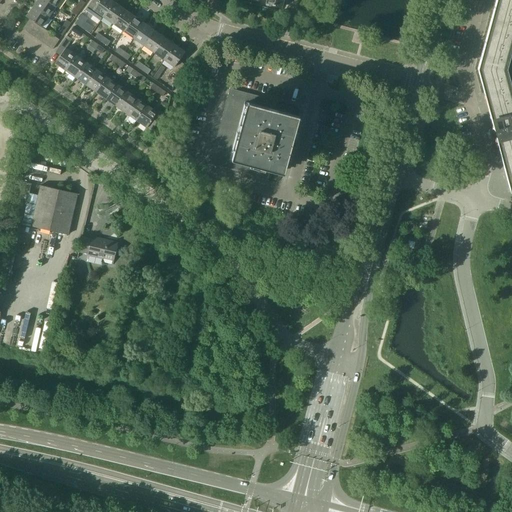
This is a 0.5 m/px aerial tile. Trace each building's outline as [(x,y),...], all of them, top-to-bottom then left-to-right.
[(56,7),(45,0),(37,0),(33,7),(48,17),(56,7)] [(80,10),(84,3),(80,0),(76,6),(80,10)] [(99,21),(102,17),(113,2),(110,0),(91,0),(84,11),(99,21)] [(503,68),(511,33),(511,0),(498,0),(481,62),(503,68)] [(112,24),(123,9),(113,2),(102,17),(112,24)] [(76,15),(80,10),(76,6),(71,12),(76,15)] [(48,17),(33,7),(26,17),(29,19),(34,23),(39,26),(41,28),(48,17)] [(123,31),(133,16),(123,9),(112,24),(123,31)] [(133,39),(143,23),(133,16),(123,31),(133,39)] [(27,32),(34,23),(29,19),(22,29),(27,32)] [(66,30),(70,24),(66,20),(61,27),(66,30)] [(32,36),(39,26),(34,23),(27,32),(32,36)] [(143,46),(154,31),(143,23),(133,39),(143,46)] [(37,39),(44,30),(41,28),(39,26),(32,36),(37,39)] [(62,36),(66,30),(61,27),(57,33),(62,36)] [(42,43),(49,33),(44,30),(37,39),(42,43)] [(153,53),(164,38),(154,31),(143,46),(153,53)] [(47,46),(54,36),(49,33),(42,43),(47,46)] [(100,42),(103,37),(97,33),(94,37),(100,42)] [(52,50),(59,40),(54,36),(47,46),(52,50)] [(106,46),(109,41),(103,37),(100,42),(106,46)] [(163,60),(174,45),(164,38),(153,53),(163,60)] [(75,56),(65,49),(69,43),(64,39),(55,52),(60,55),(54,63),(65,71),(75,56)] [(95,49),(98,45),(92,41),(89,45),(95,49)] [(101,54),(104,49),(98,45),(95,49),(101,54)] [(178,61),(184,52),(174,45),(163,60),(173,67),(171,70),(176,74),(183,64),(178,61)] [(120,56),(124,51),(117,47),(114,52),(120,56)] [(126,60),(130,56),(124,51),(120,56),(126,60)] [(115,64),(118,59),(112,55),(109,59),(115,64)] [(75,78),(85,63),(75,56),(65,71),(75,78)] [(121,68),(124,64),(118,59),(115,64),(121,68)] [(141,70),(144,66),(138,61),(134,66),(141,70)] [(511,190),(511,102),(503,68),(481,62),(480,68),(511,190)] [(85,85),(96,70),(85,63),(75,78),(85,85)] [(165,68),(161,65),(152,77),(157,80),(165,68)] [(147,75),(150,70),(144,66),(141,70),(147,75)] [(135,78),(138,74),(132,69),(129,74),(135,78)] [(95,92),(106,77),(96,70),(85,85),(95,92)] [(141,82),(145,78),(138,74),(135,78),(141,82)] [(105,99),(116,84),(106,77),(95,92),(105,99)] [(159,88),(152,83),(149,88),(156,92),(159,88)] [(115,106),(126,91),(116,84),(105,99),(115,106)] [(162,97),(165,92),(159,88),(156,92),(162,97)] [(282,172),(297,118),(266,110),(269,99),(229,88),(208,164),(267,180),(270,168),(282,172)] [(126,113),(136,99),(126,91),(115,106),(126,113)] [(136,121),(146,106),(136,99),(126,113),(136,121)] [(152,131),(163,114),(158,110),(156,113),(146,106),(136,121),(146,128),(147,127),(152,131)] [(19,241),(32,183),(16,180),(0,252),(0,268),(2,269),(9,239),(19,241)] [(68,234),(77,195),(78,195),(78,194),(40,185),(40,186),(31,226),(68,234)] [(407,236),(404,248),(417,251),(420,239),(407,236)] [(112,264),(117,243),(91,237),(91,240),(81,238),(78,252),(88,254),(87,259),(112,264)]
